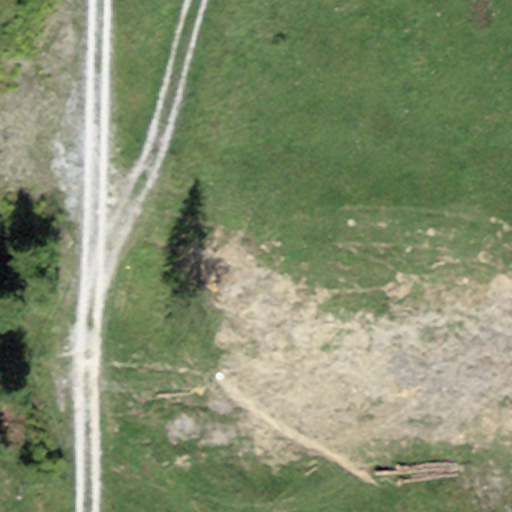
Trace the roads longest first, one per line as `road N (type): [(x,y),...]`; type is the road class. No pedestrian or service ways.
road 1 (track): [(109,0),(89,511)]
road 2 (track): [(207,0),(167,164),(139,193),(99,209)]
